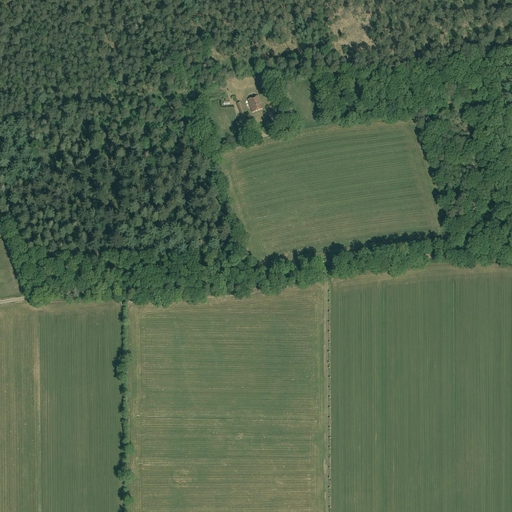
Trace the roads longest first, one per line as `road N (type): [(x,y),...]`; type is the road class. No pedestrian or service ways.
road 1 (track): [(37,297),(238,286),(404,259),(511,252)]
road 2 (track): [(175,77),(235,286)]
road 3 (track): [(0,91),(175,77)]
